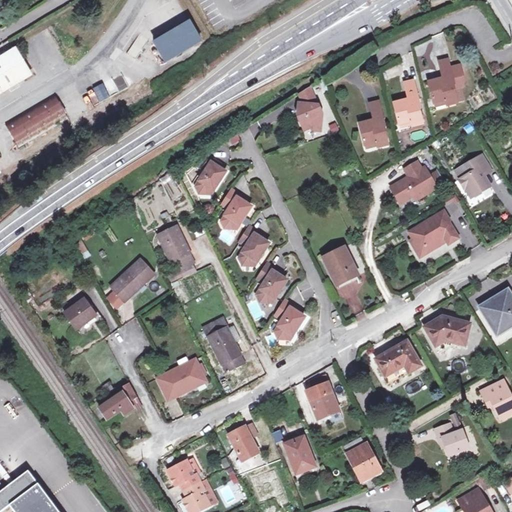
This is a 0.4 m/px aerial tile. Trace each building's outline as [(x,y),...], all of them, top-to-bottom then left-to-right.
[(156,41),(168,61),(204,40),(192,20),(156,41)] [(0,57),(0,94),(32,75),(16,48),(0,57)] [(445,101),(447,105),(458,103),(456,94),(455,89),(463,87),(462,86),(465,85),(464,82),(465,82),(461,64),(450,66),(449,60),(439,63),(443,78),(428,82),(434,103),(445,101)] [(411,121),(413,126),(423,124),(418,105),(420,104),(414,81),(405,83),(409,99),(394,103),(399,124),(411,121)] [(310,89),(298,96),(302,105),(302,113),(298,112),(297,117),(304,133),(311,130),(321,130),(322,117),(310,89)] [(5,125),(19,147),(68,118),(55,95),(5,125)] [(377,142),(378,147),(389,144),(383,125),(385,124),(379,102),(370,104),(374,121),(359,125),(365,145),(377,142)] [(328,125),(331,133),(338,130),(336,122),(328,125)] [(468,186),(474,196),(491,186),(483,174),(491,169),(483,155),(466,165),(471,173),(459,180),(465,188),(468,186)] [(216,168),(218,165),(207,158),(197,166),(206,172),(196,188),(200,195),(207,195),(208,194),(211,190),(214,191),(225,174),(219,170),(216,168)] [(409,177),(422,169),(420,166),(407,173),(409,177)] [(400,204),(411,198),(410,196),(413,195),(416,200),(437,188),(425,167),(422,169),(409,177),(394,185),(398,192),(395,194),(400,204)] [(176,176),(173,169),(161,178),(164,183),(176,176)] [(470,198),(474,196),(468,186),(465,188),(470,198)] [(242,202),(244,200),(233,193),(223,208),(229,212),(222,223),(226,230),(233,230),(234,228),(237,224),(239,226),(251,208),(245,204),(242,202)] [(447,206),(458,200),(455,195),(444,201),(447,206)] [(449,244),(459,238),(448,221),(450,220),(444,211),(410,232),(414,239),(411,241),(417,250),(424,246),(426,247),(429,251),(444,242),(443,240),(445,238),(447,240),(449,244)] [(176,271),(179,270),(193,263),(194,262),(177,226),(158,236),(176,271)] [(260,239),(262,236),(251,229),(242,244),(247,247),(239,259),(243,266),(251,266),(252,265),(255,261),(257,263),(269,245),(263,241),(260,239)] [(81,239),(75,243),(81,254),(88,251),(81,239)] [(417,250),(421,256),(429,251),(426,247),(424,246),(417,250)] [(345,247),(323,257),(337,285),(359,275),(345,247)] [(140,259),(111,288),(115,292),(124,301),(124,302),(154,274),(140,259)] [(193,263),(179,270),(181,274),(182,277),(197,270),(193,263)] [(278,275),(279,273),(268,266),(259,280),(265,284),(257,295),(261,303),(269,303),(270,301),(272,297),(275,299),(287,281),(281,277),(278,275)] [(505,325),(511,320),(511,297),(508,291),(481,308),(497,334),(507,328),(505,325)] [(107,299),(116,308),(124,301),(115,292),(107,299)] [(84,299),(65,314),(77,330),(96,315),(84,299)] [(295,312),(297,309),(286,302),(277,317),(282,320),(275,331),(279,339),(286,339),(287,338),(290,334),(293,336),(304,318),(298,314),(295,312)] [(426,327),(437,346),(446,340),(458,344),(465,346),(471,324),(444,316),(426,327)] [(234,342),(228,329),(223,319),(203,329),(226,372),(245,363),(234,342)] [(228,329),(234,342),(241,339),(234,326),(228,329)] [(405,366),(409,373),(423,365),(408,340),(376,359),(386,377),(405,366)] [(446,340),(437,346),(441,353),(458,344),(446,340)] [(263,370),(257,358),(252,361),(258,373),(263,370)] [(189,387),(205,379),(195,359),(157,379),(169,401),(190,390),(189,387)] [(460,372),(464,364),(457,360),(452,367),(460,372)] [(388,385),(409,373),(405,366),(386,377),(384,378),(388,385)] [(311,382),(313,388),(328,383),(326,376),(311,382)] [(207,382),(205,379),(189,387),(190,390),(207,382)] [(501,419),(511,413),(511,396),(504,381),(482,391),(489,406),(494,404),(501,419)] [(124,386),(132,402),(138,398),(130,383),(124,386)] [(310,400),(318,420),(330,415),(339,411),(328,383),(313,388),(317,398),(310,400)] [(306,391),(310,400),(317,398),(313,388),(306,391)] [(124,415),(133,409),(122,393),(100,407),(108,420),(121,411),(124,415)] [(138,398),(132,402),(137,411),(143,407),(138,398)] [(339,411),(330,415),(334,424),(343,420),(339,411)] [(456,413),(450,416),(455,429),(461,427),(456,413)] [(252,423),(245,426),(252,439),(259,436),(252,423)] [(442,436),(446,447),(449,457),(471,448),(463,429),(454,432),(451,423),(435,429),(439,438),(442,436)] [(252,439),(245,426),(229,435),(242,461),(259,452),(252,439)] [(280,431),(272,434),(275,443),(283,439),(280,431)] [(304,436),(284,445),(296,474),(316,467),(304,436)] [(367,443),(364,445),(361,438),(345,446),(349,453),(347,454),(361,482),(382,471),(367,443)] [(186,462),(193,476),(196,475),(199,473),(192,459),(186,462)] [(179,484),(183,491),(187,498),(183,501),(188,511),(196,511),(209,505),(201,490),(203,489),(200,482),(196,475),(193,476),(186,462),(185,461),(167,471),(175,487),(179,484)] [(238,482),(231,469),(227,472),(233,485),(238,482)] [(0,511),(2,511),(39,484),(29,471),(0,492),(0,511)] [(485,491),(493,487),(487,475),(479,480),(485,491)] [(201,490),(209,505),(216,502),(204,480),(200,482),(203,489),(201,490)] [(59,511),(39,484),(2,511),(59,511)] [(220,493),(225,503),(234,499),(228,488),(220,493)] [(492,511),(479,489),(458,501),(464,511),(492,511)]
